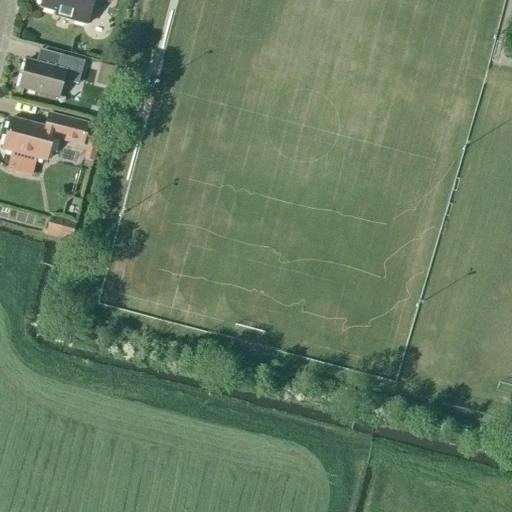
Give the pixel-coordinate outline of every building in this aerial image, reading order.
[(40,8),(56,13),(55,17),(86,25),(92,0),(100,0),(109,2),(110,0),(38,0),(41,4),(40,8)] [(60,56),(57,69),(25,61),(18,88),(57,99),(62,81),(77,85),(83,62),(60,56)] [(45,128),(10,119),(2,150),(45,161),(51,138),(81,146),(87,125),(48,115),(45,128)] [(103,126),(93,124),(88,148),(98,150),(103,126)] [(45,235),(69,241),(74,224),(50,217),(45,235)]
